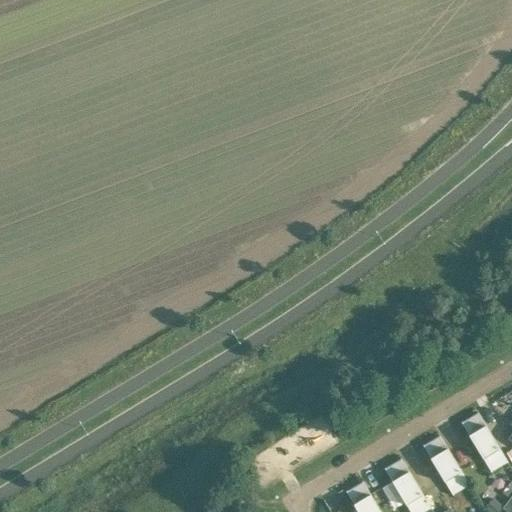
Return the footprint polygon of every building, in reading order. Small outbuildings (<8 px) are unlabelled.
[(508,461),(480,414),(463,424),(491,471),(508,461)] [(470,484),(442,437),(425,447),(453,494),(470,484)] [(422,511),(431,507),(403,460),(387,470),(411,511),(422,511)] [(511,480),(503,493),(511,499),(511,497),(511,480)] [(348,493),(359,511),(382,511),(365,483),(348,493)] [(489,511),(498,511),(503,507),(494,498),(485,508),(489,511)]
